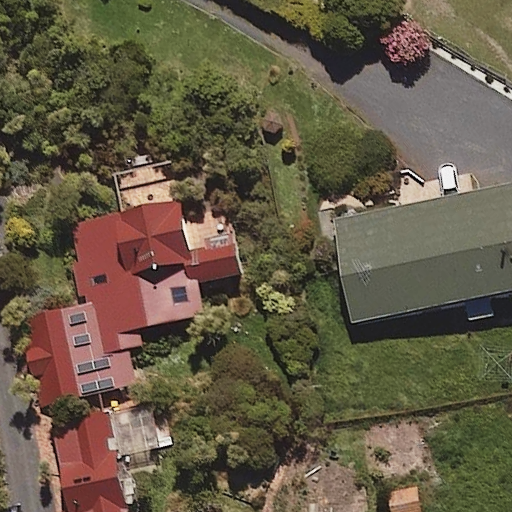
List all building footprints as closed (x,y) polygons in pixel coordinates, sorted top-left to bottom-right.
[(354,332),(511,308),(511,202),(339,229),(354,332)] [(251,253),(204,261),(196,212),(83,232),(97,313),(40,323),(54,406),(143,391),(137,355),(151,352),(148,335),(216,324),(210,289),(256,281),(251,253)] [(133,486),(131,479),(119,426),(59,440),(67,475),(60,476),(66,501),(133,486)] [(138,511),(133,486),(66,501),(68,511),(138,511)] [(432,511),(426,487),(395,495),(399,511),(432,511)]
